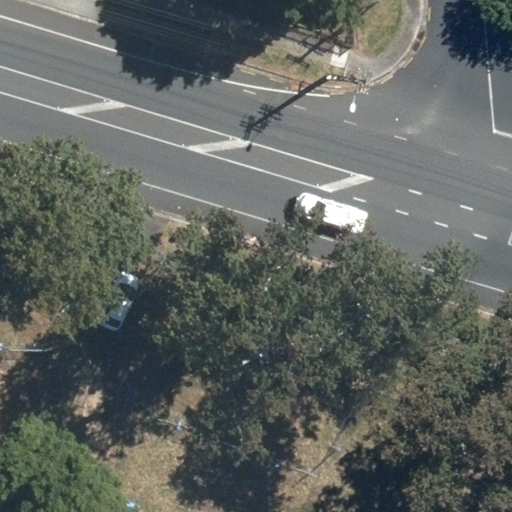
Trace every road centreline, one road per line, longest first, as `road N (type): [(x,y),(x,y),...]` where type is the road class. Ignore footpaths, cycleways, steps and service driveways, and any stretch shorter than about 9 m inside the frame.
road 1 (primary): [(0,81),(462,219)]
road 2 (residential): [(479,0),(490,132),(462,219)]
